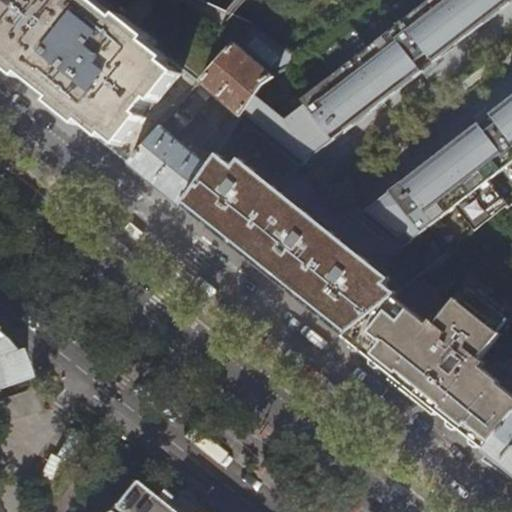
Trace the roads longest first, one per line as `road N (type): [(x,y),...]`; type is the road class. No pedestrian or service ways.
road 1 (primary): [(409,511),(0,185)]
road 2 (primary): [(0,294),(271,511)]
